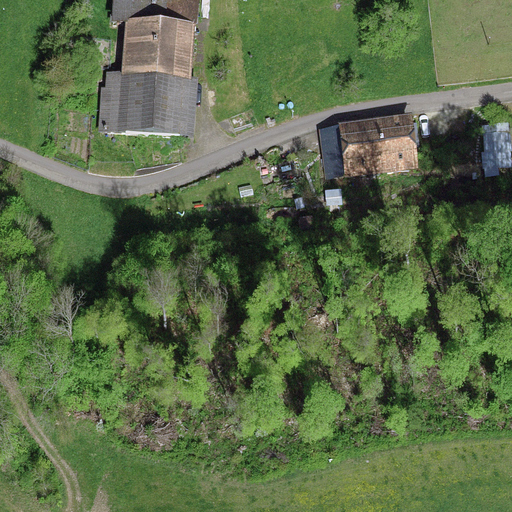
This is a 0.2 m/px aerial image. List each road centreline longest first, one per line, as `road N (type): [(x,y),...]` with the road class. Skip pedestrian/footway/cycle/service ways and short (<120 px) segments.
road 1 (residential): [(0,149),(87,185),(129,185),(177,178),(330,116),(511,89)]
road 2 (track): [(0,373),(67,487)]
